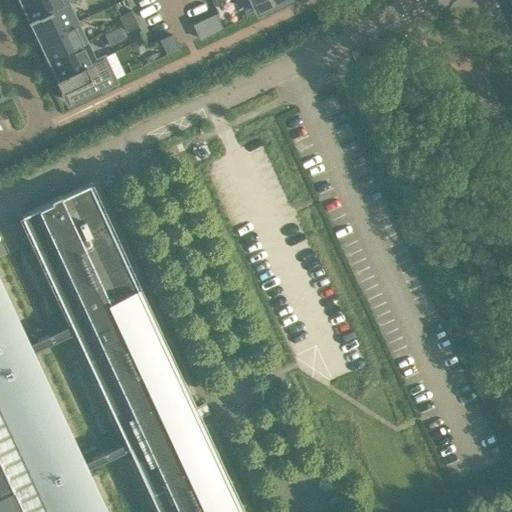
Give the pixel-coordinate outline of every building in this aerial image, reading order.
[(20,0),(29,18),(68,0),(20,0)] [(39,38),(77,20),(68,2),(73,0),(68,0),(29,18),(27,19),(29,22),(30,21),(39,38)] [(252,0),(258,11),(281,0),(252,0)] [(131,11),(120,16),(123,24),(134,18),(131,11)] [(134,18),(123,24),(127,31),(138,26),(134,18)] [(205,19),(193,24),(200,39),(212,33),(205,19)] [(48,58),(86,40),(77,20),(39,38),(44,50),(43,51),(46,58),(48,58)] [(172,34),(161,40),(167,54),(179,49),(172,34)] [(95,59),(86,40),(48,58),(57,77),(95,59)] [(114,79),(102,56),(95,59),(57,77),(55,78),(61,91),(63,90),(68,101),(110,81),(114,79)] [(88,183),(19,215),(70,325),(75,334),(126,443),(130,452),(158,511),(242,511),(198,417),(88,183)] [(0,511),(107,511),(89,472),(85,462),(33,353),(29,344),(0,282),(0,511)] [(75,334),(70,325),(29,344),(33,353),(75,334)] [(130,452),(126,443),(85,462),(89,472),(130,452)]
